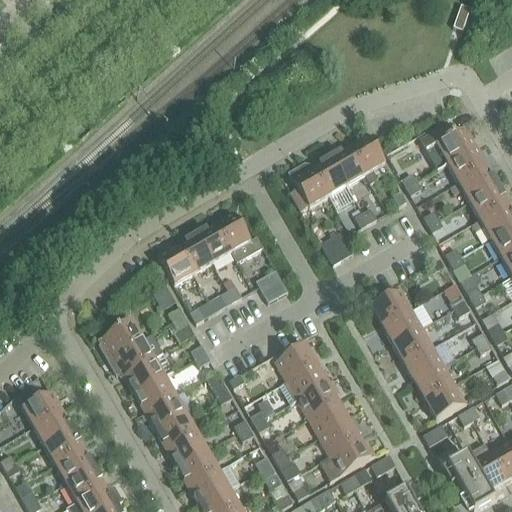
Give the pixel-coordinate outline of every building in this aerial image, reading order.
[(452,31),(462,34),(470,11),(460,8),(452,31)] [(419,145),(436,175),(447,168),(477,151),(465,132),(455,138),(449,128),(419,145)] [(348,150),(365,179),(370,188),(377,184),(372,175),(385,168),(367,138),(348,150)] [(346,190),(365,179),(348,150),(329,160),(346,190)] [(447,168),(458,187),(487,170),(477,151),(447,168)] [(329,160),(310,171),(328,201),(346,190),(329,160)] [(290,197),(301,215),(308,211),(308,212),(328,201),(310,171),(304,175),(301,170),(288,177),(297,193),(290,197)] [(487,170),(458,187),(449,192),(454,200),(462,195),(469,206),(498,189),(487,170)] [(405,192),(417,186),(412,178),(401,185),(405,192)] [(417,186),(405,192),(410,200),(421,194),(417,186)] [(469,206),(479,225),(509,207),(498,189),(469,206)] [(392,200),(399,211),(407,207),(400,195),(392,200)] [(484,232),(490,243),(511,230),(511,212),(509,207),(479,225),(471,230),(475,237),(484,232)] [(362,217),(369,229),(376,224),(370,213),(362,217)] [(213,227),(230,257),(236,267),(263,252),(256,241),(249,245),(233,216),(213,227)] [(427,230),(438,223),(434,216),(422,222),(427,230)] [(369,229),(362,217),(354,222),(361,233),(369,229)] [(438,223),(427,230),(431,238),(443,231),(438,223)] [(212,268),(230,257),(213,227),(195,238),(212,268)] [(511,230),(490,243),(501,262),(511,255),(511,230)] [(340,237),(320,248),(333,270),(352,259),(340,237)] [(193,279),(212,268),(195,238),(176,249),(193,279)] [(446,243),(438,248),(443,255),(450,251),(446,243)] [(193,279),(176,249),(157,260),(174,290),(193,279)] [(449,267),(460,261),(455,253),(444,260),(449,267)] [(511,281),(511,280),(511,255),(501,262),(511,281)] [(460,261),(449,267),(453,275),(464,269),(460,261)] [(440,264),(429,270),(433,278),(444,272),(440,264)] [(464,269),(453,275),(459,286),(471,280),(464,269)] [(256,286),(259,292),(268,307),(288,296),(275,274),(265,280),(256,286)] [(230,283),(223,287),(227,295),(235,291),(230,283)] [(227,295),(234,306),(242,302),(235,291),(227,295)] [(470,305),(481,298),(477,291),(466,297),(470,305)] [(382,331),(411,314),(400,294),(370,311),(382,331)] [(227,295),(220,300),(226,311),(234,306),(227,295)] [(481,298),(470,305),(475,313),(486,306),(481,298)] [(220,300),(209,306),(215,317),(226,311),(220,300)] [(454,314),(465,308),(461,300),(449,307),(454,314)] [(209,306),(197,313),(204,324),(215,317),(209,306)] [(465,308),(454,314),(459,322),(470,316),(465,308)] [(173,327),(184,320),(180,312),(169,319),(173,327)] [(197,313),(189,317),(196,328),(204,324),(197,313)] [(382,331),(392,350),(422,332),(411,314),(382,331)] [(492,317),(481,324),(487,335),(499,328),(492,317)] [(184,320),(173,327),(178,334),(189,328),(184,320)] [(444,333),(449,344),(472,333),(466,322),(444,333)] [(101,342),(104,347),(99,350),(107,364),(142,344),(131,325),(101,342)] [(492,342),(503,336),(499,328),(487,335),(492,342)] [(422,332),(392,350),(403,368),(433,351),(422,332)] [(503,336),(492,342),(496,350),(508,344),(503,336)] [(476,352),(487,346),(482,338),(471,344),(476,352)] [(162,358),(151,339),(142,344),(107,364),(116,379),(121,376),(123,380),(162,358)] [(487,346),(476,352),(480,360),(491,353),(487,346)] [(275,367),(286,386),(316,369),(305,349),(288,359),(275,367)] [(195,364),(206,358),(201,350),(190,356),(195,364)] [(414,387),(444,370),(433,351),(403,368),(414,387)] [(285,353),(271,361),(275,367),(288,359),(285,353)] [(511,355),(503,361),(509,372),(511,370),(511,355)] [(134,399),(164,382),(173,377),(162,358),(123,380),(134,399)] [(206,358),(195,364),(199,372),(210,366),(206,358)] [(497,364),(486,370),(493,382),(504,375),(497,364)] [(316,369),(286,386),(279,390),(290,409),(297,405),(327,388),(316,369)] [(444,370),(414,387),(425,406),(455,389),(444,370)] [(493,382),(497,390),(509,383),(504,375),(493,382)] [(240,379),(229,385),(233,393),(244,387),(240,379)] [(134,399),(145,418),(175,400),(164,382),(134,399)] [(297,405),(308,423),(337,406),(334,401),(339,398),(332,384),(327,388),(297,405)] [(216,401),(228,396),(223,387),(212,394),(216,401)] [(425,406),(436,425),(466,408),(455,389),(425,406)] [(503,394),(509,405),(511,403),(511,391),(510,389),(503,394)] [(509,405),(503,394),(495,398),(501,409),(509,405)] [(22,413),(33,432),(63,415),(52,395),(22,413)] [(228,396),(216,401),(221,409),(232,403),(228,396)] [(145,418),(156,436),(186,419),(175,400),(145,418)] [(318,442),(348,425),(337,406),(308,423),(318,442)] [(465,415),(472,426),(479,422),(473,411),(465,415)] [(33,432),(44,451),(74,434),(63,415),(33,432)] [(254,429),(265,423),(261,415),(250,422),(254,429)] [(472,426),(465,415),(457,420),(464,431),(472,426)] [(196,438),(186,419),(156,436),(167,455),(196,438)] [(318,442),(329,461),(359,444),(356,438),(361,435),(353,422),(348,425),(318,442)] [(265,423),(254,429),(259,437),(270,431),(265,423)] [(238,439),(249,432),(244,425),(233,431),(238,439)] [(435,433),(441,444),(447,440),(441,429),(435,433)] [(249,432),(238,439),(242,447),(253,440),(249,432)] [(441,444),(435,433),(429,436),(435,448),(441,444)] [(44,451),(55,470),(85,452),(74,434),(44,451)] [(435,448),(429,436),(422,440),(429,451),(435,448)] [(207,456),(196,438),(167,455),(177,474),(207,456)] [(329,461),(319,467),(330,486),(370,463),(375,460),(367,446),(362,449),(359,444),(329,461)] [(511,453),(508,446),(489,457),(506,487),(511,483),(511,453)] [(506,487),(489,457),(484,449),(467,459),(471,467),(470,468),(479,483),(488,497),(489,497),(506,487)] [(55,470),(66,488),(95,471),(85,452),(55,470)] [(276,467),(287,460),(282,452),(271,459),(276,467)] [(177,474),(188,492),(218,475),(207,456),(177,474)] [(383,463),(389,474),(395,470),(389,459),(383,463)] [(471,467),(467,459),(446,471),(453,483),(449,485),(457,500),(462,497),(470,511),(481,511),(493,505),(489,497),(488,497),(479,483),(470,468),(471,467)] [(0,466),(4,474),(15,468),(11,460),(0,465),(0,466)] [(287,460),(276,467),(280,475),(291,468),(287,460)] [(259,476),(270,470),(266,462),(255,468),(259,476)] [(383,463),(376,466),(383,478),(389,474),(383,463)] [(383,478),(376,466),(370,470),(377,481),(383,478)] [(15,468),(4,474),(9,482),(20,475),(15,468)] [(270,470),(259,476),(264,484),(275,478),(270,470)] [(66,488),(76,507),(106,490),(95,471),(66,488)] [(188,492),(199,511),(229,494),(218,475),(188,492)] [(275,478),(264,484),(270,495),(281,488),(275,478)] [(348,483),(354,494),(361,490),(355,479),(348,483)] [(354,494),(348,483),(339,488),(346,499),(354,494)] [(67,511),(111,511),(117,509),(106,490),(76,507),(67,511)] [(304,490),(293,497),(298,505),(309,498),(304,490)] [(199,511),(239,511),(229,494),(199,511)] [(420,511),(415,503),(411,506),(405,495),(384,506),(387,511),(420,511)] [(26,511),(37,505),(32,497),(21,504),(26,511)] [(288,500),(277,506),(280,511),(285,511),(292,508),(288,500)] [(310,505),(313,511),(323,511),(324,511),(318,500),(310,505)]
